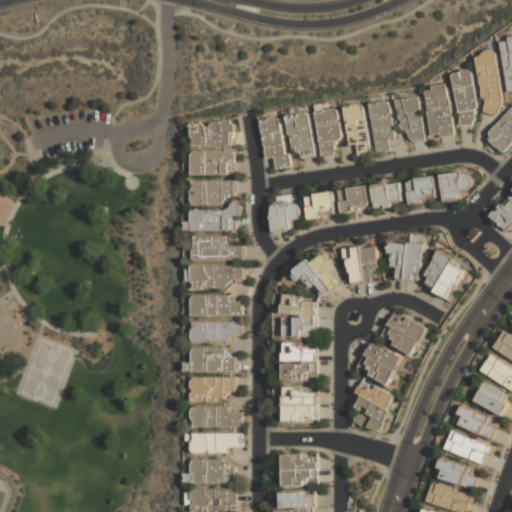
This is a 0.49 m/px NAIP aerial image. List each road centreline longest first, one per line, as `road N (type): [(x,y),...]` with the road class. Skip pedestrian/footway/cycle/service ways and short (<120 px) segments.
road 1 (tertiary): [(511,262),(432,382),(384,511)]
road 2 (residential): [(257,511),(256,313),(262,277),(280,257)]
road 3 (tertiary): [(399,511),(445,388),(511,288)]
road 4 (residential): [(503,174),(464,155),(261,184)]
road 5 (tertiary): [(184,0),(305,24),(400,0)]
road 6 (residential): [(461,223),(428,218),(329,232),(280,257)]
road 7 (residential): [(341,506),(340,345),(347,329)]
road 8 (residential): [(280,257),(262,230),(250,113)]
